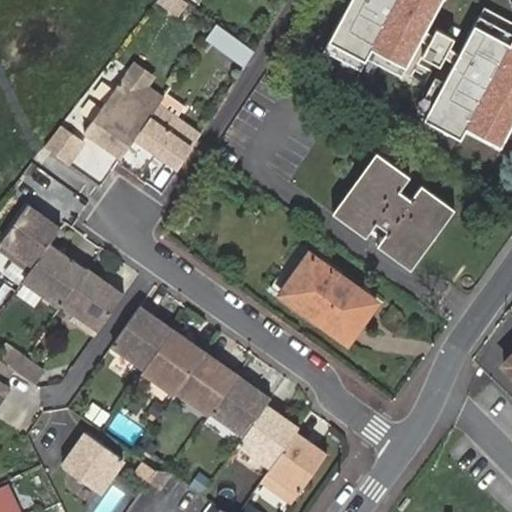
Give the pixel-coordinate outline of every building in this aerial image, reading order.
[(349,0),(324,48),(362,69),(369,56),(403,75),(444,0),(349,0)] [(511,39),(510,43),(473,23),(421,118),(459,139),(466,127),(501,146),(511,124),(511,39)] [(132,61),(125,72),(142,83),(149,73),(132,61)] [(122,70),(81,129),(120,156),(134,137),(159,104),(164,98),(142,83),(125,72),(122,70)] [(159,104),(134,137),(177,167),(200,134),(159,104)] [(59,123),(42,144),(65,160),(81,138),(59,123)] [(381,156),(376,153),(332,213),(338,217),(381,156)] [(381,156),(338,217),(365,237),(371,229),(376,221),(388,229),(382,237),(377,245),(402,264),(447,203),(421,185),(411,198),(399,190),(409,176),(381,156)] [(26,202),(0,237),(0,247),(27,267),(28,266),(47,240),(58,224),(26,202)] [(454,208),(447,203),(402,264),(410,269),(454,208)] [(371,229),(382,237),(388,229),(376,221),(371,229)] [(84,266),(47,240),(28,266),(27,267),(20,277),(58,302),(59,299),(84,266)] [(308,254),(292,276),(301,282),(287,300),(346,343),(362,321),(353,314),(367,296),(308,254)] [(123,290),(84,264),(84,266),(59,299),(75,310),(77,319),(94,330),(123,290)] [(292,276),(279,294),(287,300),(301,282),(292,276)] [(376,302),(367,296),(353,314),(362,321),(376,302)] [(140,302),(114,342),(146,365),(173,325),(140,302)] [(146,365),(144,368),(177,391),(179,388),(206,348),(173,325),(146,365)] [(11,344),(2,358),(9,364),(12,366),(21,353),(22,352),(11,344)] [(206,348),(179,388),(211,410),(213,408),(239,370),(206,348)] [(21,353),(12,366),(32,380),(41,367),(21,353)] [(0,376),(9,364),(0,357),(0,393),(7,383),(0,378),(0,376)] [(271,393),(239,370),(213,408),(246,431),(267,400),(271,393)] [(300,422),(267,400),(246,431),(240,439),(273,462),(295,430),(300,422)] [(327,452),(295,430),(273,462),(261,479),(293,502),(327,452)] [(84,433),(62,465),(101,493),(123,460),(84,433)] [(146,461),(137,473),(149,482),(151,479),(158,470),(146,461)] [(162,488),(173,473),(170,470),(158,470),(151,479),(162,488)] [(0,511),(18,511),(6,488),(2,479),(0,480),(0,511)]
